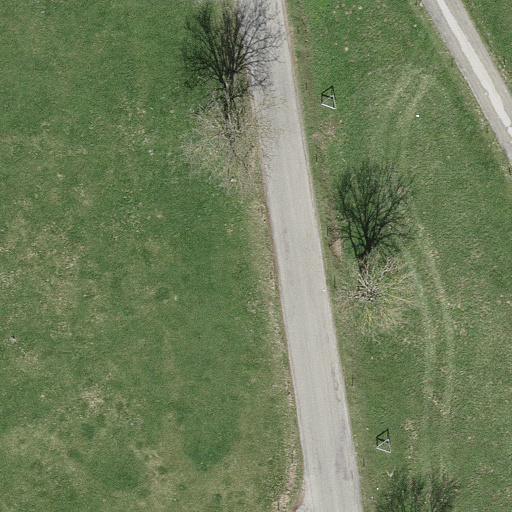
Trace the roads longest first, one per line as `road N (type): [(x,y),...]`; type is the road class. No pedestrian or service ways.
road 1 (unclassified): [(343,511),(258,0)]
road 2 (track): [(511,133),(438,0)]
